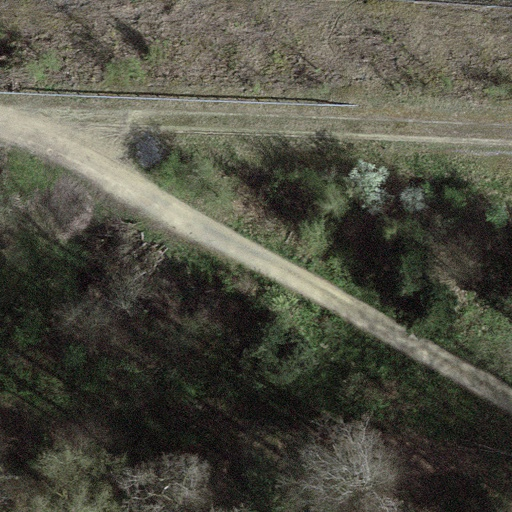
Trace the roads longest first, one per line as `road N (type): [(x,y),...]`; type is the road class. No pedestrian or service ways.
road 1 (track): [(0,127),(35,131),(511,381)]
road 2 (track): [(35,131),(211,124),(511,133)]
